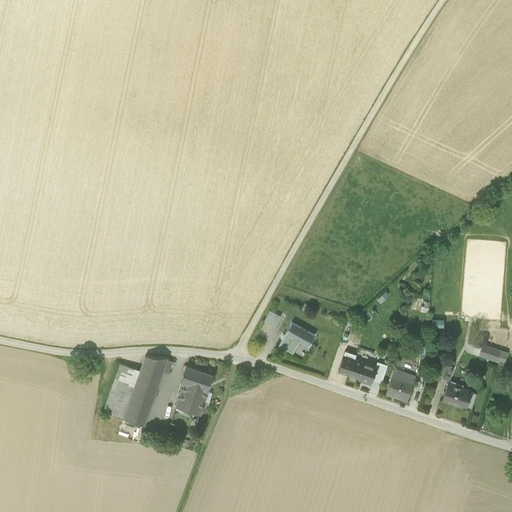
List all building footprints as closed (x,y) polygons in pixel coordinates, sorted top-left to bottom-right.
[(264,321),(275,327),(280,316),(270,311),(264,321)] [(292,322),(285,334),(299,342),(308,347),(315,335),(292,322)] [(293,353),(299,342),(285,334),(279,345),(293,353)] [(480,355),(496,361),(499,351),(483,345),(480,355)] [(356,354),(345,351),(338,371),(359,378),(359,377),(371,382),(372,379),(376,367),(375,367),(362,362),(362,363),(354,360),(354,359),(356,354)] [(496,361),(503,363),(507,353),(499,351),(496,361)] [(144,426),(163,371),(167,360),(168,358),(145,356),(140,371),(123,419),(144,426)] [(173,361),(167,360),(163,371),(169,373),(173,361)] [(376,367),(372,379),(382,382),(387,365),(377,362),(375,367),(376,367)] [(104,412),(123,419),(140,371),(120,364),(104,412)] [(442,378),(449,380),(454,367),(446,364),(442,378)] [(177,406),(199,414),(213,375),(186,366),(181,382),(184,384),(177,406)] [(386,393),(407,400),(412,383),(404,380),(399,379),(401,372),(394,369),(392,376),(386,393)] [(404,380),(412,383),(415,376),(406,373),(404,380)] [(443,400),(463,407),(468,390),(448,383),(443,400)] [(477,393),(468,390),(463,407),(471,410),(477,393)]
